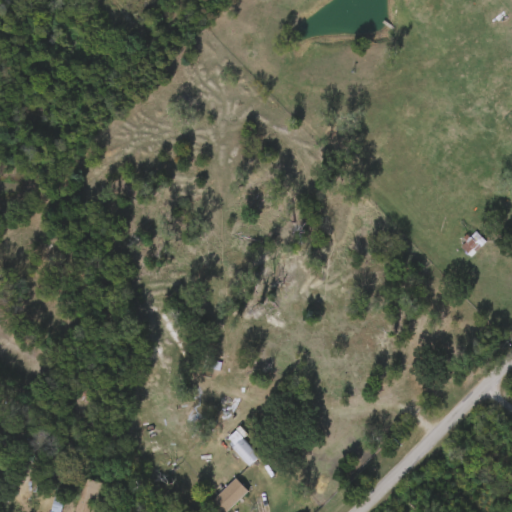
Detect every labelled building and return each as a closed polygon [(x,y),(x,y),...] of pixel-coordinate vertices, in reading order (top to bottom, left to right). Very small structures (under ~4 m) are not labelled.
[(476,231),(486,241),(471,256),(462,246),(466,242),(463,238),(467,234),(470,237),(476,231)] [(107,401),(99,412),(65,389),(73,378),(107,401)] [(261,455),(251,465),(228,440),(239,430),(261,455)] [(208,450),(232,473),(242,463),(217,440),(208,450)] [(78,456),(70,490),(51,486),(59,451),(78,456)] [(250,490),(228,511),(226,511),(214,500),(238,477),(250,490)] [(75,511),(76,510),(80,511),(85,491),(67,486),(59,511),(75,511)] [(108,492),(105,505),(92,502),(89,511),(75,511),(81,486),(108,492)] [(216,511),(231,499),(219,486),(195,508),(198,511),(216,511)]
